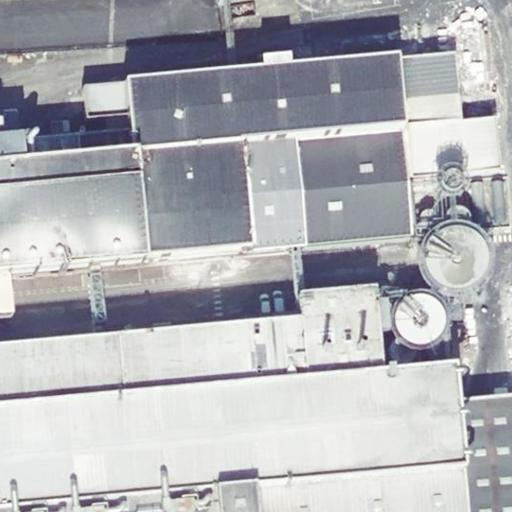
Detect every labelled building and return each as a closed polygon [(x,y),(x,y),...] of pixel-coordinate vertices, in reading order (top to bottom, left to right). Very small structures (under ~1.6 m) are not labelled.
[(395,61),(398,105),(455,100),(451,56),(395,61)] [(121,86),(126,136),(18,145),(20,169),(401,136),(398,105),(395,61),(121,86)] [(450,125),(459,237),(509,233),(499,121),(450,125)] [(0,170),(0,277),(410,241),(401,136),(20,169),(0,170)] [(0,511),(511,511),(511,399),(452,405),(449,373),(378,380),(370,298),(293,305),(295,327),(0,355),(0,511)]
